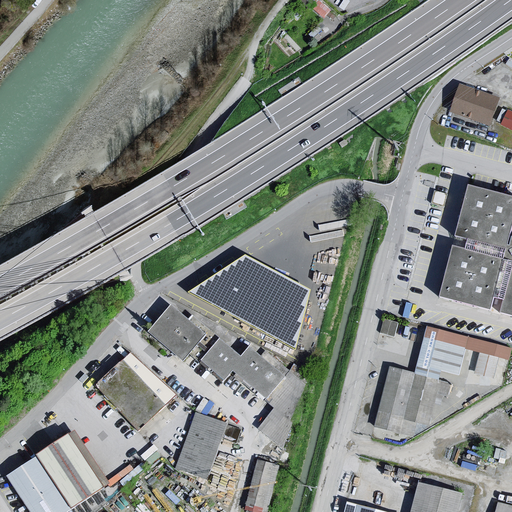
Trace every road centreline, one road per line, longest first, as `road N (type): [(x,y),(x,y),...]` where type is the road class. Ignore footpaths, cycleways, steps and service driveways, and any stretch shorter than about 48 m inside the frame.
road 1 (motorway): [(0,320),(268,163),(511,0)]
road 2 (motorway): [(460,0),(255,135),(0,285)]
road 3 (unclassified): [(0,450),(145,298),(311,199),(337,189),(402,198)]
road 4 (track): [(284,0),(260,31),(248,78),(130,220),(145,298)]
road 5 (unclassified): [(322,511),(402,198)]
road 6 (unclassified): [(402,198),(432,102),(511,42)]
